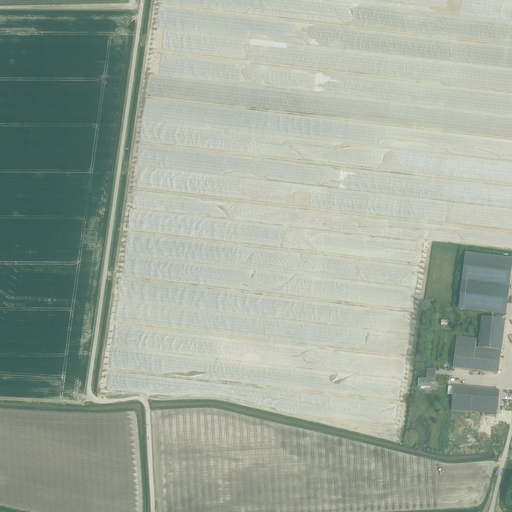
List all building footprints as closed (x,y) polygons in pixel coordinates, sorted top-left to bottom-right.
[(511,257),(466,252),(459,309),(506,314),(511,259),(511,257)] [(501,351),(504,320),(481,317),(477,348),(501,351)] [(456,336),(453,369),(498,374),(501,351),(477,348),(477,349),(476,349),(477,339),(456,336)] [(434,382),(434,374),(427,374),(426,379),(420,379),(418,379),(418,386),(420,387),(430,388),(430,382),(434,382)] [(496,414),(498,390),(453,386),(451,410),(496,414)]
